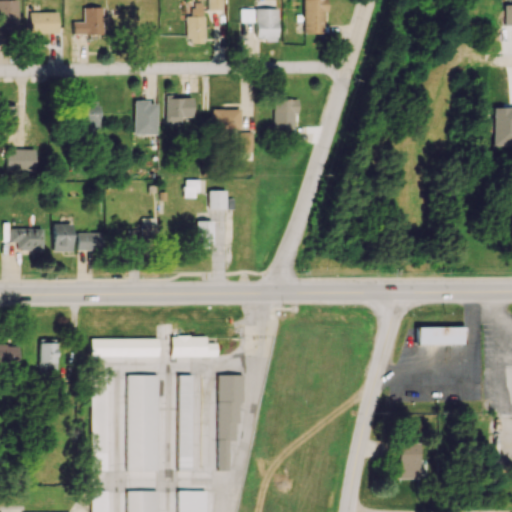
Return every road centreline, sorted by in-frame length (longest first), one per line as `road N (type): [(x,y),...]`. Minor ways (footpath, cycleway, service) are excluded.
road 1 (secondary): [(511,291),(0,295)]
road 2 (residential): [(347,68),(0,75)]
road 3 (residential): [(368,0),(271,294)]
road 4 (tertiary): [(398,293),(348,511)]
